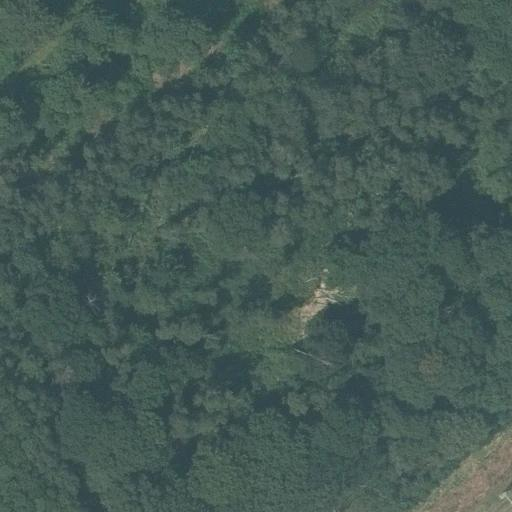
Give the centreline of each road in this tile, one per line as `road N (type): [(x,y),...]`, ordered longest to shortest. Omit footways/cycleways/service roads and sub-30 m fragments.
road 1 (track): [(0,284),(372,0)]
road 2 (track): [(0,80),(98,0)]
